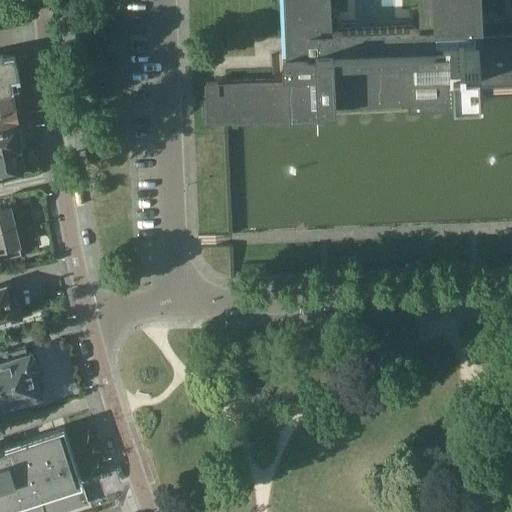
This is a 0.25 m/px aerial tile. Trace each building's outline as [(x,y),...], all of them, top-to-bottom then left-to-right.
[(218,83),(218,82),(214,82),(205,83),(206,93),(204,93),(205,121),(227,120),(317,116),(317,111),(323,111),(323,99),(337,99),(337,95),(408,92),(408,96),(409,99),(409,100),(409,102),(417,102),(420,102),(419,96),(418,96),(418,87),(462,85),(481,84),(480,69),(511,67),(511,34),(490,35),(489,35),(481,36),(480,24),(479,0),(284,0),(287,54),(285,54),(282,54),(283,69),(288,69),(288,80),(272,81),(224,83),(218,83)] [(0,91),(17,89),(18,88),(19,88),(17,81),(16,78),(20,78),(14,52),(3,54),(0,54),(0,91)] [(19,101),(17,89),(0,91),(0,109),(14,107),(13,103),(19,101)] [(14,107),(0,109),(0,122),(17,119),(14,107)] [(0,150),(8,149),(13,151),(18,150),(23,149),(23,147),(22,147),(20,140),(23,139),(21,128),(18,128),(17,124),(0,127),(0,150)] [(19,157),(18,150),(13,151),(8,149),(0,150),(0,177),(23,173),(22,169),(25,168),(22,156),(19,157)] [(0,256),(0,258),(21,253),(17,237),(18,237),(18,235),(16,236),(9,206),(0,208),(0,256)] [(0,324),(10,322),(10,321),(14,320),(13,317),(21,315),(20,314),(21,313),(11,281),(1,284),(1,286),(0,286),(0,324)] [(28,353),(26,345),(6,351),(7,354),(0,355),(0,407),(3,404),(23,398),(26,399),(32,397),(34,395),(40,393),(33,370),(35,370),(36,365),(33,354),(30,352),(28,353)] [(0,511),(41,511),(38,500),(23,504),(21,498),(76,480),(59,428),(0,447),(0,511)]
